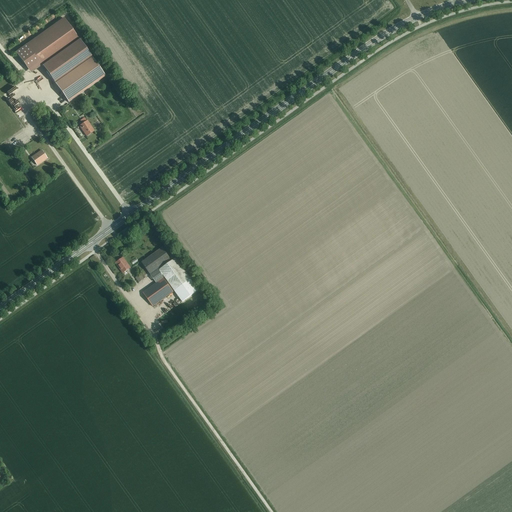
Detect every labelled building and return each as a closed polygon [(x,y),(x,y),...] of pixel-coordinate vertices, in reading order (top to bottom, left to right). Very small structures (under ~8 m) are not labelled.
[(41,64),(78,38),(64,18),(27,45),(41,64)] [(54,82),(91,56),(87,50),(89,49),(85,44),(83,45),(78,38),(41,64),(54,82)] [(105,76),(91,56),(54,82),(68,102),(105,76)] [(0,122),(4,131),(19,124),(8,101),(0,104),(0,122)] [(82,124),(80,126),(86,136),(94,131),(87,121),(86,122),(84,118),(80,121),(82,124)] [(37,165),(47,158),(42,150),(32,158),(37,165)] [(150,274),(159,268),(160,270),(163,267),(162,266),(171,260),(162,248),(142,262),(150,274)] [(123,273),(130,268),(123,258),(116,263),(123,273)] [(176,258),(163,267),(160,270),(159,270),(174,291),(191,279),(183,269),(185,267),(182,263),(180,265),(176,258)] [(138,283),(144,279),(140,274),(135,278),(138,283)] [(153,307),(173,292),(163,278),(143,293),(153,307)] [(174,291),(182,302),(198,290),(191,279),(174,291)]
